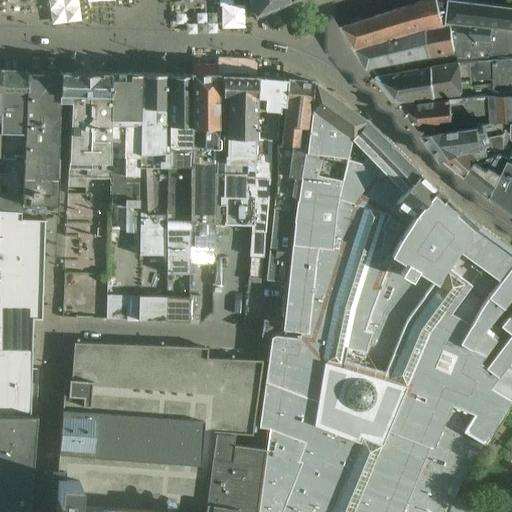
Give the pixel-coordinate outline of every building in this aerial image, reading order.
[(250,0),(256,14),(290,0),(250,0)] [(411,30),(442,24),(437,0),(423,0),(343,25),(344,26),(343,26),(356,47),(411,30)] [(511,5),(466,0),(448,0),(449,1),(443,0),(437,0),(442,24),(447,23),(457,24),(511,28),(511,5)] [(465,61),(482,59),(491,59),(511,55),(511,28),(457,24),(447,23),(442,24),(411,30),(356,47),(367,66),(377,64),(379,74),(465,61)] [(482,59),(465,61),(379,74),(398,99),(461,93),(461,97),(494,94),(494,95),(511,94),(511,55),(491,59),(482,59)] [(0,158),(24,159),(27,72),(1,71),(0,108),(0,158)] [(57,206),(62,73),(27,72),(24,159),(22,195),(22,205),(57,206)] [(111,74),(73,73),(68,186),(87,186),(87,178),(110,178),(111,74)] [(140,152),(141,74),(111,74),(110,178),(110,207),(140,207),(141,167),(139,166),(139,153),(140,152)] [(165,153),(165,75),(141,74),(140,152),(139,153),(139,166),(141,167),(140,207),(140,256),(167,256),(169,153),(165,153)] [(192,168),(194,75),(169,75),(169,153),(167,256),(167,274),(190,274),(191,224),(192,168)] [(215,156),(217,76),(194,75),(192,168),(191,224),(213,224),(215,156)] [(255,142),(258,77),(223,76),(220,156),(215,156),(213,224),(227,225),(228,198),(246,198),(246,205),(253,205),(252,232),(264,232),(267,179),(253,179),(254,158),(255,142)] [(276,143),(282,79),(258,77),(255,142),(254,158),(267,158),(267,143),(276,143)] [(271,233),(266,281),(288,283),(295,222),(294,222),(303,155),(313,82),(288,80),(277,180),(271,233)] [(313,82),(303,155),(347,160),(350,139),(367,121),(313,82)] [(511,94),(494,95),(494,94),(461,97),(402,103),(422,129),(481,122),(481,123),(490,122),(502,121),(510,121),(511,120),(511,94)] [(511,210),(511,120),(510,121),(511,145),(511,152),(510,157),(494,196),(511,210)] [(367,121),(350,139),(390,178),(382,205),(391,209),(402,190),(419,173),(417,171),(409,163),(387,140),(370,123),(368,121),(367,121)] [(479,126),(425,132),(444,158),(445,157),(463,151),(491,146),(490,138),(502,136),(502,121),(490,122),(481,123),(479,126)] [(463,151),(445,157),(467,175),(477,163),(479,161),(487,157),(494,153),(502,150),(502,136),(490,138),(491,146),(463,151)] [(266,449),(257,511),(333,511),(344,487),(362,443),(365,435),(359,433),(339,426),(333,424),(319,418),(318,418),(319,408),(320,396),(322,383),(322,382),(325,367),(329,344),(337,305),(337,303),(343,283),(343,281),(362,225),(370,200),(382,205),(390,178),(350,139),(347,160),(303,155),(297,204),(294,222),(295,222),(288,283),(287,290),(284,322),(283,330),(271,338),(270,344),(269,351),(268,362),(267,371),(260,427),(264,428),(269,428),(266,449)] [(494,196),(510,157),(511,152),(511,146),(502,150),(494,153),(487,157),(479,161),(477,163),(467,175),(494,196)] [(384,231),(380,253),(389,259),(391,256),(403,235),(437,189),(419,173),(402,190),(391,209),(381,230),(384,231)] [(388,184),(378,174),(362,225),(350,264),(350,265),(344,276),(341,275),(340,280),(343,281),(343,283),(342,286),(338,285),(337,291),(340,292),(337,303),(337,305),(333,316),(330,315),(329,321),(332,321),(331,323),(331,326),(328,326),(327,331),(330,332),(329,343),(329,344),(325,355),(322,355),(321,360),(324,361),(323,363),(323,366),(320,365),(319,371),(322,371),(322,382),(322,383),(317,389),(311,390),(310,395),(319,399),(318,402),(318,418),(319,418),(333,424),(333,426),(337,427),(339,426),(359,433),(362,443),(350,473),(348,473),(346,478),(343,484),(344,487),(339,497),(339,499),(334,504),(321,503),(319,507),(330,511),(350,511),(355,502),(359,491),(362,490),(364,485),(366,481),(365,477),(370,465),(374,454),(377,453),(379,449),(381,443),(381,441),(385,430),(389,420),(391,420),(394,414),(395,410),(394,407),(398,399),(401,391),(403,391),(406,386),(407,382),(406,379),(409,371),(426,329),(447,303),(472,269),(458,259),(436,289),(412,320),(370,424),(350,416),(332,408),(331,404),(335,394),(337,394),(338,388),(334,388),(336,383),(339,384),(340,378),(336,377),(338,365),(342,354),(345,355),(345,349),(343,349),(343,345),(343,344),(347,345),(348,339),(345,338),(349,315),(353,316),(354,310),(351,309),(352,306),(352,304),(355,305),(357,300),(354,299),(357,287),(369,248),(373,239),(374,239),(376,233),(375,233),(376,230),(376,228),(381,230),(383,225),(377,220),(382,205),(388,184)] [(403,235),(391,256),(408,266),(402,277),(411,282),(417,271),(436,283),(441,273),(458,248),(477,224),(437,189),(403,235)] [(22,205),(22,195),(0,194),(0,210),(22,211),(22,205)] [(345,338),(338,369),(386,384),(412,320),(439,285),(436,283),(417,271),(411,282),(402,277),(408,266),(391,256),(389,259),(380,253),(384,231),(381,230),(391,209),(382,205),(377,220),(369,248),(351,310),(345,338)] [(0,338),(33,340),(33,320),(42,320),(43,300),(43,280),(44,260),(44,240),(45,220),(21,219),(21,211),(0,211),(0,338)] [(511,251),(477,224),(458,248),(499,280),(511,264),(511,251)] [(82,234),(82,259),(102,259),(102,234),(82,234)] [(350,511),(403,511),(406,507),(430,449),(436,432),(443,417),(463,430),(489,386),(490,387),(499,375),(486,367),(479,362),(489,349),(496,339),(484,330),(481,333),(470,325),(481,306),(489,294),(499,280),(458,248),(441,273),(436,283),(439,285),(448,273),(461,283),(447,303),(426,329),(409,371),(406,379),(401,391),(398,399),(394,407),(385,430),(381,441),(370,465),(359,491),(355,502),(350,511)] [(472,321),(470,325),(481,333),(484,330),(489,324),(511,295),(511,264),(499,280),(489,294),(481,306),(472,321)] [(245,286),(246,266),(210,265),(209,284),(245,286)] [(117,320),(118,296),(107,295),(107,320),(117,320)] [(128,320),(129,296),(118,296),(117,320),(128,320)] [(139,320),(139,296),(129,296),(128,320),(139,320)] [(153,321),(153,297),(139,296),(139,320),(153,321)] [(166,321),(167,297),(153,297),(153,321),(166,321)] [(189,322),(190,298),(167,297),(166,321),(189,322)] [(511,359),(511,310),(503,323),(511,331),(486,367),(499,375),(511,359)] [(264,320),(261,337),(271,338),(283,330),(284,322),(264,320)] [(501,332),(489,324),(484,330),(496,339),(501,332)] [(0,416),(17,416),(30,416),(31,416),(33,340),(0,338),(0,416)] [(205,347),(77,343),(75,364),(73,364),(72,367),(75,368),(74,379),(71,379),(65,379),(58,470),(52,470),(50,500),(55,500),(55,510),(54,511),(205,511),(216,434),(216,432),(254,434),(261,377),(263,361),(263,360),(208,358),(204,358),(205,347)] [(511,359),(499,375),(490,387),(511,400),(511,398),(511,359)] [(511,400),(490,387),(489,386),(463,430),(485,443),(511,400)] [(0,511),(29,511),(36,428),(17,429),(17,416),(0,416),(0,511)] [(37,416),(30,416),(17,416),(17,429),(36,428),(37,416)] [(448,511),(454,495),(485,443),(463,430),(443,417),(436,432),(430,449),(406,507),(403,511),(448,511)] [(257,511),(266,449),(234,444),(235,435),(216,434),(205,511),(257,511)] [(511,511),(511,507),(454,495),(448,511),(511,511)]
